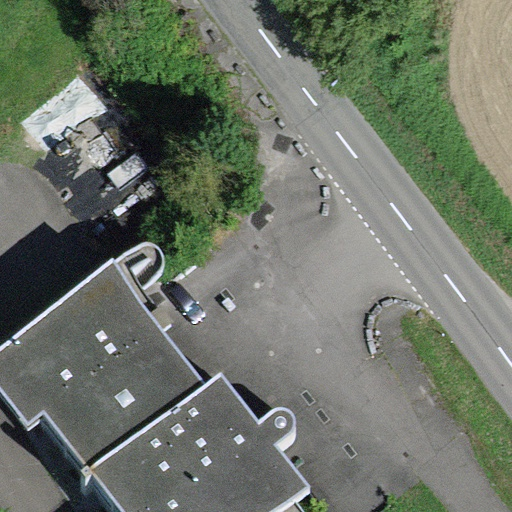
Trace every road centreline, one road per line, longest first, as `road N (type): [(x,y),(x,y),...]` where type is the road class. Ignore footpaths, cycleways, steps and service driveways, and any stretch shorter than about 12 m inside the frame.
road 1 (tertiary): [(511,362),(237,0)]
road 2 (track): [(83,0),(49,54),(0,89)]
